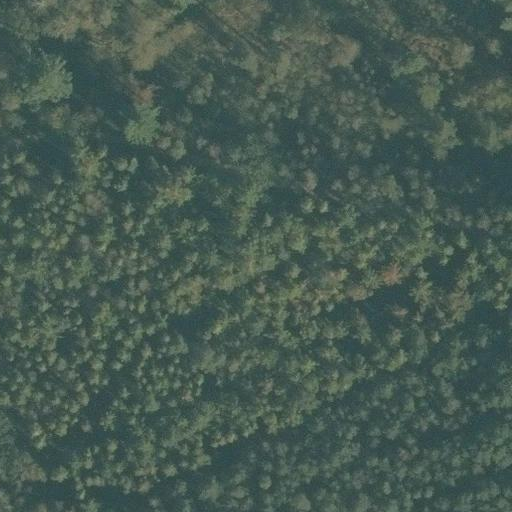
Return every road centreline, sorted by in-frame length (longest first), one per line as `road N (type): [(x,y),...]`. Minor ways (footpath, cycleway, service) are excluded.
road 1 (track): [(0,146),(57,132),(125,139),(511,234)]
road 2 (track): [(0,410),(87,511)]
